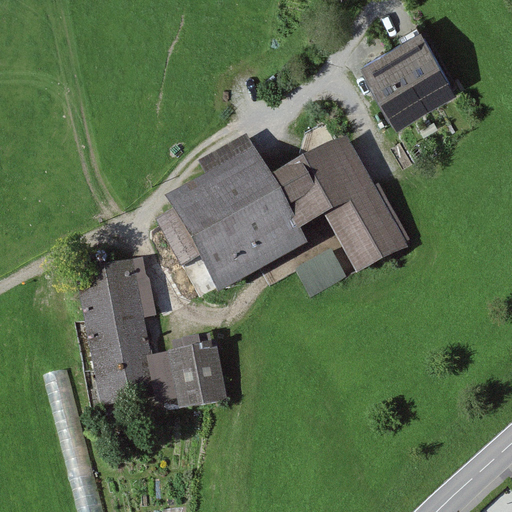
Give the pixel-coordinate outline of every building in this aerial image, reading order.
[(420,32),(362,67),(398,128),(456,93),(420,32)] [(208,181),(255,156),(246,140),(199,166),(208,181)] [(272,187),(255,156),(208,181),(168,203),(175,216),(158,225),(183,270),(198,262),(218,298),(311,248),(305,238),(327,225),(356,277),(405,250),(347,146),(272,187)] [(331,252),(297,272),(313,299),(347,279),(331,252)] [(97,266),(99,267),(100,268),(102,268),(104,267),(106,266),(107,265),(108,263),(108,261),(107,259),(106,258),(104,257),(102,256),(100,256),(99,257),(97,258),(96,260),(96,262),(96,264),(97,266)] [(80,266),(81,268),(83,270),(85,270),(87,270),(89,269),(91,268),(92,266),(92,264),(92,262),(91,261),(90,259),(88,258),(86,258),(84,258),(83,259),(81,260),(80,262),(80,264),(80,266)] [(133,266),(78,275),(100,408),(156,399),(149,361),(133,266)] [(218,349),(169,357),(177,404),(179,413),(228,404),(218,349)] [(177,404),(169,357),(149,361),(156,399),(157,407),(177,404)]
